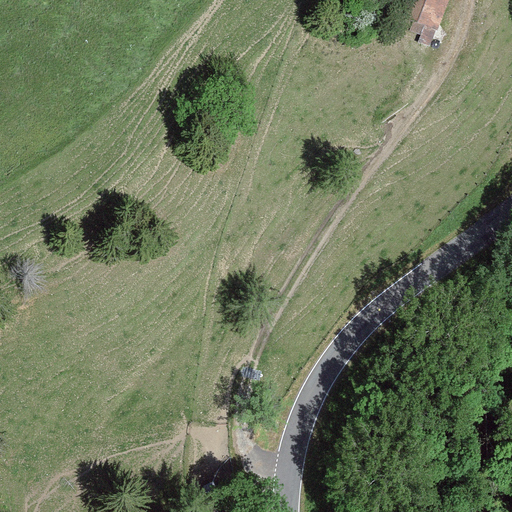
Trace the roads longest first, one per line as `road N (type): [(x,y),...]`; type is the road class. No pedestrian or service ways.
road 1 (track): [(286,494),(254,464),(241,415),(251,363),(311,246),(461,38),(469,0)]
road 2 (tertiary): [(286,511),(293,446),(324,370),(376,311),(511,210)]
